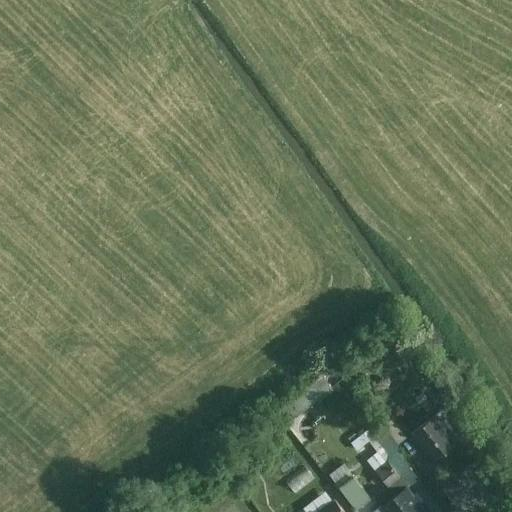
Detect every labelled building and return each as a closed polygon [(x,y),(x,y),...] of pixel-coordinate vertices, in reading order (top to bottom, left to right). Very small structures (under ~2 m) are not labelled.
[(281,406),(291,418),(313,401),(303,388),(281,406)] [(461,441),(437,414),(410,436),(433,464),(461,441)] [(368,428),(352,440),(375,469),(391,457),(368,428)] [(332,472),(355,507),(370,497),(346,462),(332,472)] [(427,511),(409,486),(381,505),(385,511),(427,511)] [(345,511),(336,499),(317,511),(345,511)]
